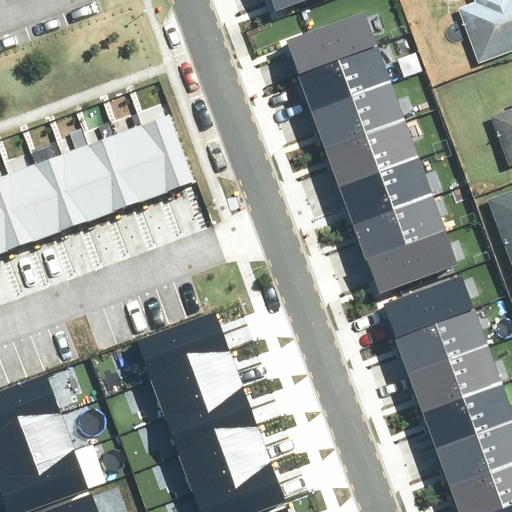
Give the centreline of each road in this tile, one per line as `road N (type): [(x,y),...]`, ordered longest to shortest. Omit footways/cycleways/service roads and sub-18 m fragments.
road 1 (residential): [(379,511),(265,207)]
road 2 (residential): [(265,207),(0,308)]
road 3 (residential): [(265,207),(191,0)]
